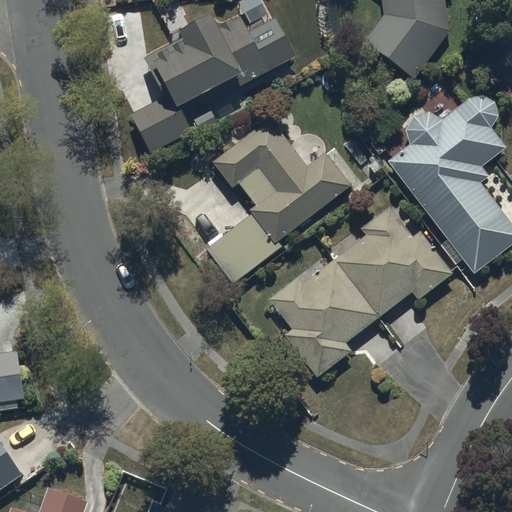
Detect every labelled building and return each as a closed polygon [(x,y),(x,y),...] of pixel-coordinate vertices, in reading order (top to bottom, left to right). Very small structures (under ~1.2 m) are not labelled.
[(381,0),(383,12),(363,39),(413,77),(447,28),(443,0),(381,0)] [(165,96),(130,114),(150,152),(191,131),(183,115),(296,58),(276,19),(250,32),(241,16),(218,27),(210,12),(178,28),(184,38),(145,57),(165,96)] [(410,144),(388,160),(474,273),(511,243),(511,221),(479,181),(487,176),(480,166),(506,148),(491,127),(497,116),(496,102),(483,94),(470,97),(442,117),(430,111),(414,114),(405,129),(410,144)] [(251,215),(204,252),(231,287),(283,246),(279,241),(352,185),(326,152),(305,167),(268,120),(211,163),(231,188),(237,183),(255,206),(248,211),(251,215)] [(291,326),(283,332),(317,377),(354,349),(346,340),(412,290),(418,297),(454,269),(423,228),(413,235),(389,205),(327,252),(333,259),(302,283),(296,275),(269,296),(291,326)] [(0,409),(17,407),(16,399),(22,398),(16,351),(0,353),(0,409)] [(0,490),(24,473),(0,439),(0,490)] [(84,511),(88,503),(48,488),(39,511),(27,511),(12,506),(9,511),(84,511)]
